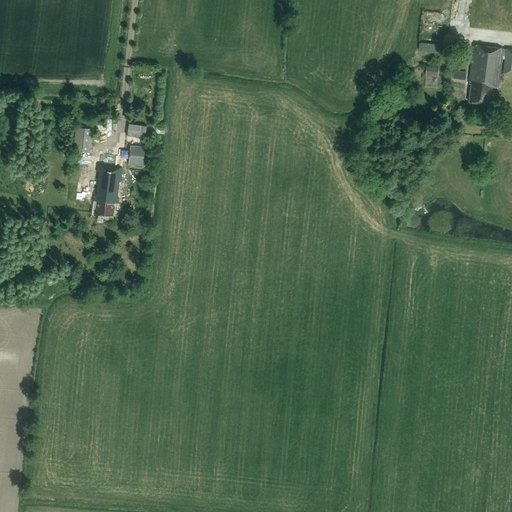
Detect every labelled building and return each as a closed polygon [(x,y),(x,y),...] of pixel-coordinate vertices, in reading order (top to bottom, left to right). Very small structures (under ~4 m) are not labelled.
[(422,42),(422,50),(442,50),(442,42),(422,42)] [(511,73),(511,49),(505,49),(503,49),(474,45),(469,83),(471,84),(469,101),(490,104),(491,87),(498,87),(502,59),(504,59),(503,73),(511,73)] [(437,76),(438,67),(426,66),(425,75),(437,76)] [(90,153),(93,129),(76,127),(73,151),(90,153)] [(143,166),(144,151),(145,146),(130,145),(128,165),(143,166)] [(119,181),(120,181),(122,169),(83,164),(78,198),(97,200),(95,213),(112,215),(114,202),(118,203),(118,198),(117,198),(119,181)]
